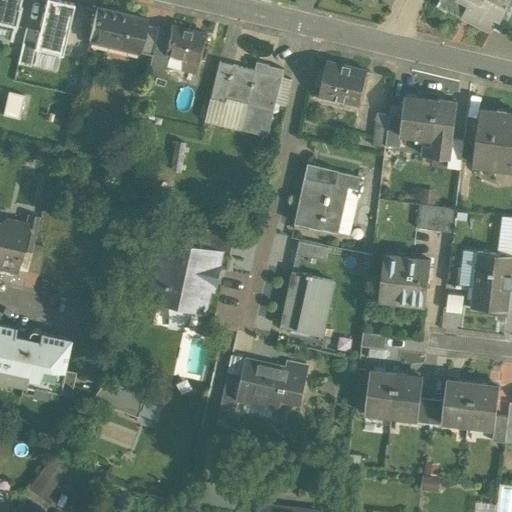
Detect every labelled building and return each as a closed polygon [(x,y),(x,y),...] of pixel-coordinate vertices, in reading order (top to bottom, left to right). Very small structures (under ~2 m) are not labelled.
[(19,0),(0,0),(0,22),(14,26),(19,5),(18,5),(19,0)] [(73,3),(59,0),(44,0),(37,30),(33,48),(60,54),(73,3)] [(439,0),(437,6),(463,19),(465,16),(490,28),(495,18),(500,21),(507,7),(502,4),(503,0),(439,0)] [(147,20),(96,8),(88,42),(139,55),(146,25),(147,20)] [(158,28),(146,25),(139,55),(151,57),(153,48),(158,28)] [(206,34),(172,26),(170,31),(166,51),(165,54),(169,55),(199,63),(206,34)] [(37,30),(25,27),(17,62),(29,65),(33,48),(37,30)] [(170,31),(158,28),(153,48),(166,51),(170,31)] [(166,51),(153,48),(151,57),(148,70),(164,74),(169,55),(165,54),(166,51)] [(233,66),(220,63),(212,96),(225,99),(233,66)] [(256,71),(233,66),(225,99),(247,104),(241,130),(268,136),(276,103),(285,105),(291,80),(291,79),(283,77),(284,69),(258,63),(256,71)] [(368,72),(328,63),(320,96),(361,105),(368,72)] [(12,90),(7,111),(21,115),(26,93),(12,90)] [(44,99),(32,96),(26,120),(38,122),(44,99)] [(438,101),(405,96),(403,118),(400,134),(403,135),(418,137),(419,132),(434,134),(435,135),(440,101),(438,101)] [(457,101),(438,99),(438,101),(440,101),(435,135),(434,134),(431,155),(449,158),(450,158),(452,137),(457,101)] [(511,112),(480,109),(473,164),(511,169),(511,112)] [(378,113),(374,145),(385,146),(385,145),(389,116),(389,114),(378,113)] [(403,118),(389,116),(385,145),(401,147),(403,135),(400,134),(403,118)] [(465,139),(452,137),(450,158),(449,158),(448,168),(461,169),(465,139)] [(174,140),(173,167),(185,168),(186,140),(174,140)] [(305,176),(335,183),(337,171),(338,169),(308,163),(305,176)] [(361,177),(337,171),(335,183),(349,186),(348,188),(358,190),(361,177)] [(335,183),(305,176),(295,224),(338,233),(338,232),(350,234),(359,193),(357,193),(358,190),(348,188),(349,186),(335,183)] [(421,203),(420,228),(456,229),(457,204),(421,203)] [(39,216),(27,213),(24,226),(26,226),(20,249),(31,252),(33,244),(39,216)] [(24,226),(7,221),(6,227),(0,225),(0,266),(15,270),(20,249),(26,226),(24,226)] [(235,234),(207,228),(203,250),(221,253),(221,256),(230,257),(235,234)] [(203,250),(163,241),(160,258),(162,259),(157,282),(162,283),(158,301),(176,304),(180,310),(188,311),(194,308),(206,311),(211,286),(215,286),(221,256),(221,253),(203,250)] [(328,248),(302,243),(299,257),(325,262),(328,248)] [(45,247),(33,244),(31,252),(26,271),(39,274),(45,247)] [(511,254),(479,250),(472,306),(509,311),(511,287),(511,254)] [(420,267),(381,263),(377,298),(416,302),(420,267)] [(313,276),(307,275),(306,276),(291,273),(280,329),(302,333),(303,332),(321,336),(333,282),(312,277),(313,276)] [(15,325),(0,321),(0,365),(3,366),(1,374),(13,377),(22,336),(13,334),(15,325)] [(28,332),(27,337),(22,336),(13,377),(26,380),(26,376),(35,378),(34,386),(53,390),(57,368),(59,363),(65,364),(71,337),(32,329),(31,329),(30,330),(28,332)] [(287,372),(245,362),(243,374),(238,394),(240,395),(265,400),(264,404),(239,399),(236,412),(276,421),(280,404),(282,405),(283,399),(289,372),(287,372)] [(307,367),(289,363),(287,372),(289,372),(283,399),(289,400),(290,400),(295,400),(299,398),(301,393),(302,393),(307,367)] [(75,372),(57,368),(53,390),(71,394),(75,372)] [(397,372),(372,369),(367,409),(393,412),(397,372)] [(243,374),(228,371),(217,422),(232,428),(236,412),(239,399),(240,395),(238,394),(243,374)] [(424,375),(397,372),(393,412),(418,416),(421,397),(424,375)] [(474,381),(448,378),(444,400),(442,418),(469,422),(474,381)] [(105,380),(92,398),(138,416),(146,395),(105,380)] [(500,385),(474,381),(469,422),(495,425),(500,385)] [(176,407),(146,395),(138,416),(168,427),(176,407)] [(265,400),(240,395),(239,399),(264,404),(265,400)] [(418,416),(417,422),(429,424),(433,398),(421,397),(418,416)] [(444,400),(433,398),(429,424),(441,425),(442,418),(444,400)] [(496,415),(493,440),(504,442),(508,417),(496,415)] [(106,434),(125,443),(131,433),(111,423),(106,434)] [(56,448),(17,502),(15,511),(38,511),(39,507),(72,460),(56,448)] [(345,471),(337,468),(334,486),(343,487),(345,471)] [(239,485),(204,481),(201,504),(236,509),(239,485)] [(480,501),(477,511),(498,511),(499,504),(480,501)]
